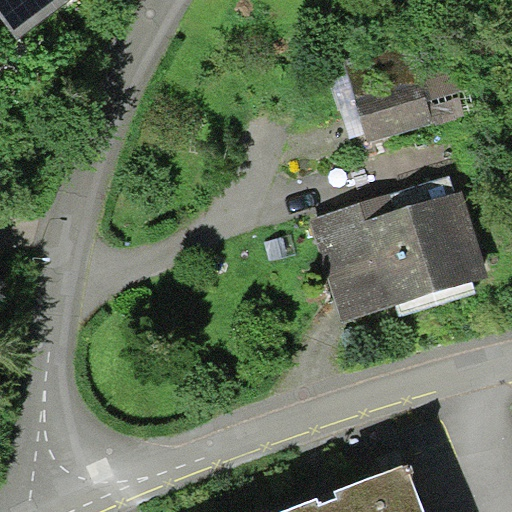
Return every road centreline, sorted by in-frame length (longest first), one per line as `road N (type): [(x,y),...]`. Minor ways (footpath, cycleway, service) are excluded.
road 1 (residential): [(64,508),(44,470),(40,402),(53,270),(114,94),(169,0)]
road 2 (residential): [(511,361),(165,452),(64,508)]
